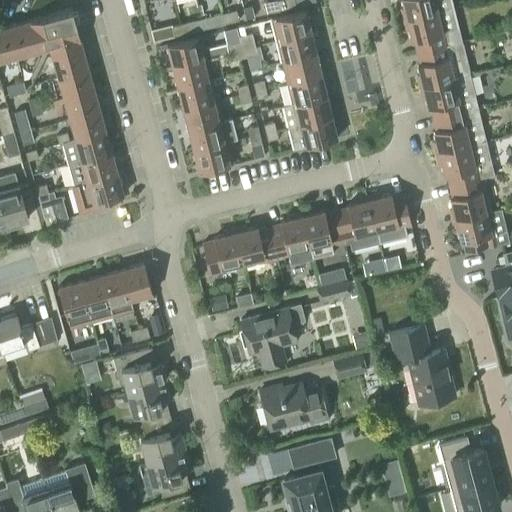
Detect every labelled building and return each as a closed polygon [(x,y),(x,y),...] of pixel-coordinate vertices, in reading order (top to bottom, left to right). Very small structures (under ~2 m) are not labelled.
[(287,7),(285,0),(276,0),(279,9),(287,7)] [(402,18),(454,6),(452,0),(401,0),(403,6),(400,7),(402,18)] [(416,51),(462,40),(454,6),(402,18),(405,30),(409,29),(411,40),(413,39),(416,51)] [(54,11),(62,42),(79,37),(71,7),(54,11)] [(276,39),(310,31),(305,9),(271,18),(276,39)] [(221,12),(224,23),(232,21),(230,10),(221,12)] [(37,16),(45,47),(62,42),(54,11),(37,16)] [(224,23),(221,12),(213,14),(216,25),(224,23)] [(20,21),(28,51),(45,47),(37,16),(20,21)] [(179,22),(182,33),(190,31),(188,20),(179,22)] [(3,25),(11,56),(28,51),(20,21),(3,25)] [(182,33),(179,22),(171,24),(174,35),(182,33)] [(0,58),(11,56),(3,25),(0,26),(0,58)] [(310,31),(276,39),(281,60),(315,52),(310,31)] [(200,35),(166,43),(171,64),(206,56),(206,58),(228,52),(227,51),(225,43),(204,49),(200,35)] [(244,47),(254,44),(252,36),(242,39),(244,47)] [(227,51),(238,48),(236,40),(225,43),(227,51)] [(419,86),(470,73),(462,40),(416,51),(419,62),(417,62),(419,73),(416,74),(419,86)] [(254,44),(244,47),(246,56),(257,53),(254,44)] [(57,75),(88,66),(82,45),(51,54),(57,75)] [(238,48),(227,51),(228,52),(230,60),(240,57),(238,48)] [(287,81),(321,73),(315,52),(281,60),(287,81)] [(206,56),(171,64),(177,85),(211,76),(206,56)] [(88,66),(57,75),(63,95),(93,87),(88,66)] [(321,73),(287,81),(292,102),(326,93),(321,73)] [(433,118),(478,107),(470,73),(419,86),(422,97),(425,96),(428,106),(430,106),(433,118)] [(211,76),(177,85),(182,105),(216,97),(211,76)] [(254,89),(265,86),(263,78),(252,81),(254,89)] [(14,82),(17,92),(25,90),(22,80),(14,82)] [(17,92),(14,82),(6,84),(8,95),(17,92)] [(238,92),(248,90),(246,83),(236,85),(238,92)] [(265,86),(254,89),(256,98),(267,95),(265,86)] [(93,87),(63,95),(68,116),(99,108),(93,87)] [(248,90),(238,92),(240,102),(251,99),(248,90)] [(326,93),(292,102),(281,104),(286,126),(331,115),(326,93)] [(29,105),(39,102),(37,95),(27,98),(29,105)] [(216,97),(182,105),(187,126),(221,118),(216,97)] [(39,102),(29,105),(32,114),(42,111),(39,102)] [(0,128),(1,132),(13,129),(7,106),(0,107),(0,128)] [(16,119),(26,116),(24,107),(13,110),(16,119)] [(435,153),(486,140),(478,107),(433,118),(435,129),(433,129),(436,140),(432,141),(435,153)] [(74,137),(105,128),(99,108),(68,116),(74,137)] [(331,115),(286,126),(292,148),(337,137),(331,115)] [(18,127),(28,124),(26,116),(16,119),(18,127)] [(221,118),(187,126),(193,148),(227,140),(237,138),(231,116),(221,118)] [(265,131),(275,129),(273,120),(263,123),(265,131)] [(20,134),(31,132),(28,124),(18,127),(20,134)] [(248,135),(259,133),(257,124),(246,127),(248,135)] [(71,138),(69,139),(61,141),(66,163),(111,150),(105,128),(74,137),(71,138)] [(13,129),(1,132),(7,155),(20,152),(13,129)] [(275,129),(265,131),(267,140),(277,137),(275,129)] [(58,142),(61,141),(69,139),(66,130),(56,134),(58,142)] [(31,132),(20,134),(23,143),(33,140),(31,132)] [(259,133),(248,135),(251,144),(261,141),(259,133)] [(227,140),(193,148),(198,171),(232,162),(227,140)] [(449,185),(483,176),(495,173),(486,140),(435,153),(438,163),(441,163),(444,173),(446,173),(449,185)] [(25,150),(27,159),(37,156),(35,147),(25,150)] [(111,150),(66,163),(72,184),(117,171),(116,171),(111,150)] [(116,171),(117,171),(72,184),(71,184),(79,212),(121,200),(120,194),(123,193),(120,185),(126,183),(122,169),(116,171)] [(6,230),(7,229),(21,224),(20,219),(28,217),(14,170),(0,174),(0,208),(0,209),(5,224),(4,224),(6,230)] [(451,219),(489,209),(482,183),(484,182),(483,176),(449,185),(452,195),(449,196),(452,207),(449,207),(451,219)] [(37,193),(48,190),(45,182),(35,185),(37,193)] [(46,223),(56,219),(48,190),(37,193),(46,223)] [(379,192),(367,195),(379,243),(407,236),(404,227),(411,226),(407,209),(403,192),(391,195),(391,193),(380,195),(379,192)] [(379,243),(367,195),(356,197),(357,201),(347,203),(347,206),(335,208),(344,242),(350,240),(353,250),(379,243)] [(489,209),(451,219),(454,230),(458,229),(460,240),(462,239),(465,251),(509,241),(501,207),(489,210),(489,209)] [(302,210),(315,259),(333,254),(330,243),(337,242),(337,243),(344,242),(335,208),(324,211),(324,209),(313,211),(312,208),(302,210)] [(275,248),(277,258),(283,257),(283,255),(288,254),(291,265),(315,259),(302,210),(289,213),(290,217),(280,220),(286,245),(275,248)] [(233,227),(243,265),(270,258),(271,260),(277,258),(275,248),(263,250),(257,225),(246,228),(245,224),(233,227)] [(243,265),(233,227),(223,230),(223,233),(213,236),(213,239),(202,241),(209,273),(243,265)] [(363,272),(399,264),(397,251),(361,259),(363,272)] [(508,265),(492,269),(499,295),(508,335),(511,333),(511,251),(505,253),(508,265)] [(121,267),(131,301),(152,295),(143,261),(121,267)] [(131,301),(121,267),(100,273),(112,314),(133,309),(131,301)] [(112,314),(100,273),(79,279),(91,320),(112,314)] [(321,299),(350,291),(346,278),(317,285),(321,299)] [(79,279),(58,284),(69,326),(91,320),(79,279)] [(291,323),(304,319),(300,302),(240,318),(249,352),(258,350),(262,365),(285,359),(281,343),(296,340),(291,323)] [(0,316),(0,346),(0,348),(25,340),(28,348),(39,345),(31,321),(21,325),(16,311),(0,316)] [(40,319),(47,342),(57,339),(50,315),(40,319)] [(47,342),(40,319),(31,321),(39,345),(47,342)] [(418,402),(455,394),(443,347),(430,350),(423,323),(389,331),(396,360),(407,357),(418,402)] [(138,327),(141,337),(149,335),(146,325),(138,327)] [(141,337),(138,327),(129,329),(132,339),(141,337)] [(96,338),(99,348),(107,346),(104,336),(96,338)] [(99,348),(96,338),(88,340),(91,351),(99,348)] [(127,392),(166,381),(161,362),(156,364),(151,345),(112,356),(120,384),(125,382),(127,392)] [(336,378),(366,370),(361,351),(331,358),(336,378)] [(142,425),(170,417),(165,399),(171,397),(166,381),(127,392),(133,414),(139,413),(142,425)] [(310,420),(327,416),(319,387),(304,391),(301,381),(282,386),(281,383),(259,389),(269,427),(294,420),(295,418),(309,415),(310,420)] [(21,413),(22,415),(47,407),(44,397),(19,406),(20,409),(23,408),(24,412),(21,413)] [(20,409),(19,406),(0,411),(0,422),(22,415),(21,413),(24,412),(23,408),(20,409)] [(26,428),(27,431),(50,424),(47,414),(22,422),(24,429),(26,428)] [(147,463),(186,452),(180,432),(175,434),(170,417),(142,425),(145,436),(140,437),(147,463)] [(24,429),(22,422),(0,428),(0,439),(27,431),(26,428),(24,429)] [(466,435),(437,443),(449,487),(490,476),(482,446),(470,450),(466,435)] [(318,467),(315,458),(334,453),(329,436),(288,447),(293,464),(294,464),(297,473),(283,477),(288,496),(287,497),(291,510),(292,509),(292,511),(331,511),(328,500),(337,498),(333,483),(324,486),(319,467),(318,467)] [(161,495),(190,488),(185,469),(190,468),(186,452),(147,463),(139,465),(147,493),(160,489),(161,495)] [(63,470),(41,477),(42,479),(53,511),(64,511),(79,507),(75,494),(86,490),(82,480),(89,478),(83,463),(64,469),(63,470)] [(118,472),(119,508),(131,508),(130,472),(118,472)] [(490,476),(449,487),(455,511),(486,511),(486,509),(498,506),(497,503),(500,503),(497,491),(494,492),(490,476)] [(53,511),(42,479),(19,487),(15,478),(5,481),(15,511),(20,511),(26,510),(27,511),(53,511)] [(15,511),(5,481),(0,482),(0,501),(0,511),(15,511)]
